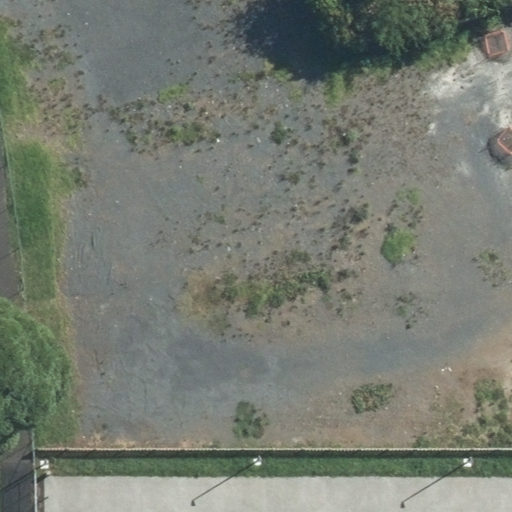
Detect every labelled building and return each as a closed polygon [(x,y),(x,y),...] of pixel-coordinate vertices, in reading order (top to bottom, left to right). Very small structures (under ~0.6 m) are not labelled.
[(30,0),(45,39),(150,0),(30,0)] [(511,25),(497,33),(511,62),(511,25)] [(57,102),(91,461),(229,448),(195,89),(57,102)] [(511,104),(457,104),(455,193),(511,194),(511,104)] [(511,322),(362,322),(361,451),(511,451),(511,322)] [(407,511),(409,467),(320,464),(318,511),(407,511)]
